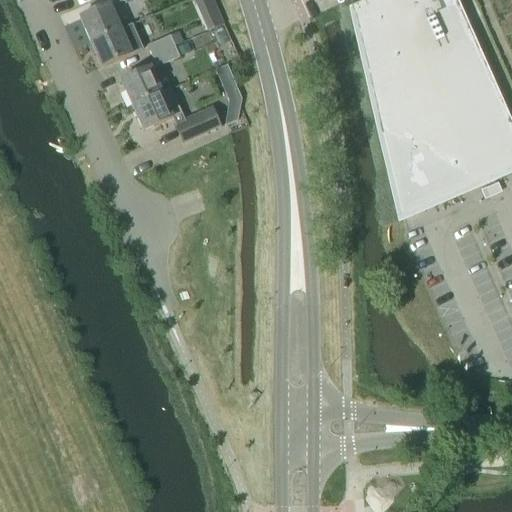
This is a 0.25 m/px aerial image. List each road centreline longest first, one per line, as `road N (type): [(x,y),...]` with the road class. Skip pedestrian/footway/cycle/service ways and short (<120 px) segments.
road 1 (secondary): [(313,403),(297,155),(255,12)]
road 2 (secondary): [(255,12),(282,193),(280,404)]
road 3 (unclassified): [(154,274),(33,0)]
road 4 (tertiary): [(467,429),(313,403)]
road 5 (tertiary): [(312,448),(467,429)]
